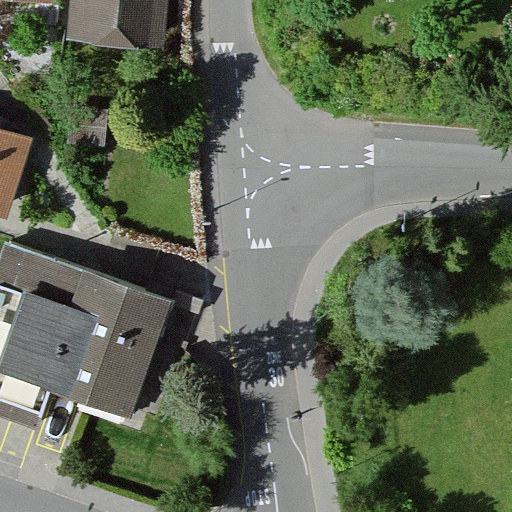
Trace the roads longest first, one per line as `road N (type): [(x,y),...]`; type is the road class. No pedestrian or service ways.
road 1 (residential): [(279,511),(240,159)]
road 2 (residential): [(240,159),(511,175)]
road 3 (residential): [(240,159),(229,0)]
